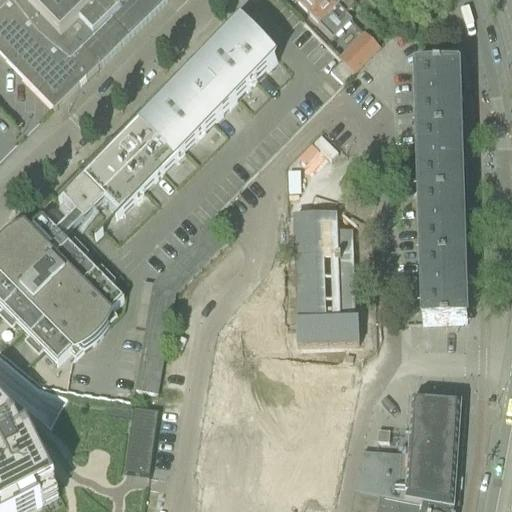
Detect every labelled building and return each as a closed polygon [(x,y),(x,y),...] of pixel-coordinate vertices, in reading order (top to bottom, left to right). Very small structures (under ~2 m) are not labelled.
[(0,0),(0,60),(54,115),(100,70),(99,69),(111,57),(88,34),(122,0),(162,0),(166,4),(167,5),(171,0),(0,0)] [(326,0),(289,0),(308,18),(319,29),(333,43),(352,25),(344,17),(343,17),(326,0)] [(352,8),(346,2),(348,0),(326,0),(343,17),(344,17),(352,8)] [(394,16),(404,26),(406,28),(422,13),(418,0),(414,0),(406,9),(399,2),(390,12),(395,16),(394,16)] [(404,26),(394,16),(386,25),(396,35),(399,31),(404,26)] [(239,28),(101,164),(139,202),(277,66),(275,65),(272,68),(237,32),(240,29),(239,28)] [(349,53),(339,64),(340,66),(353,78),(364,67),(349,53)] [(340,66),(329,77),(342,90),(353,78),(340,66)] [(414,75),(416,137),(460,135),(458,71),(413,73),(413,75),(414,75)] [(416,137),(418,201),(462,199),(460,135),(416,137)] [(139,202),(101,164),(57,206),(59,207),(62,205),(74,218),(55,236),(41,222),(12,250),(16,254),(7,263),(4,259),(0,262),(0,312),(57,371),(78,350),(83,356),(88,353),(93,349),(97,346),(101,341),(105,337),(108,332),(102,326),(123,306),(63,245),(103,205),(118,220),(115,223),(116,224),(139,202)] [(418,201),(420,265),(464,263),(462,199),(418,201)] [(296,328),(297,351),(359,349),(358,326),(354,326),(351,237),(335,237),(335,222),(294,223),(298,328),(296,328)] [(227,246),(208,226),(199,235),(219,254),(227,246)] [(219,254),(199,235),(191,243),(210,263),(219,254)] [(210,263),(191,243),(182,252),(201,271),(210,263)] [(201,271),(182,252),(174,260),(193,280),(201,271)] [(193,280),(174,260),(165,269),(184,288),(193,280)] [(464,263),(420,265),(422,328),(421,328),(421,329),(466,328),(464,263)] [(184,288),(165,269),(154,279),(175,297),(184,288)] [(175,297),(154,279),(149,308),(173,313),(175,297)] [(170,325),(173,313),(149,308),(147,320),(170,325)] [(170,325),(147,320),(145,332),(168,337),(170,325)] [(224,333),(201,487),(339,507),(359,367),(290,357),(294,328),(279,326),(276,341),(224,333)] [(168,337),(145,332),(143,344),(166,349),(168,337)] [(166,349),(143,344),(140,357),(164,361),(166,349)] [(162,373),(164,361),(140,357),(138,369),(162,373)] [(159,385),(162,373),(138,369),(136,381),(159,385)] [(159,385),(136,381),(134,393),(157,397),(159,385)] [(361,458),(354,498),(437,511),(453,511),(461,408),(411,405),(407,462),(361,458)] [(106,411),(105,418),(132,422),(124,477),(148,480),(157,418),(106,411)] [(0,511),(35,511),(41,509),(37,501),(53,493),(53,494),(55,493),(55,492),(45,473),(28,439),(27,439),(21,442),(19,438),(17,433),(4,419),(0,414),(0,511)] [(376,447),(388,448),(389,436),(377,435),(376,447)] [(152,478),(168,480),(170,469),(154,467),(152,478)] [(350,511),(437,511),(354,498),(350,511)]
